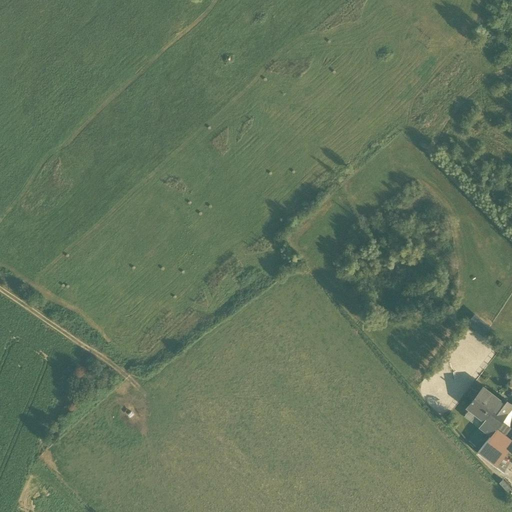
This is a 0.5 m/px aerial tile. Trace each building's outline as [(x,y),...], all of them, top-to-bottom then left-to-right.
[(469,409),(484,421),(485,420),(488,416),(489,415),(486,412),(495,400),(496,401),(498,398),(483,387),(473,400),(472,400),(472,401),(467,408),(469,409)] [(500,400),(498,402),(510,411),(511,408),(511,405),(502,397),(500,400)] [(488,416),(485,420),(496,429),(497,428),(510,411),(498,402),(496,401),(495,400),(486,412),(489,415),(488,416)] [(465,415),(480,427),(484,421),(469,409),(465,415)] [(491,436),(496,429),(485,420),(484,421),(480,427),(481,428),(491,435),(491,436)] [(491,435),(481,428),(468,444),(478,452),(491,435)] [(506,447),(511,452),(511,437),(511,439),(497,428),(496,429),(491,436),(491,435),(478,452),(493,464),(506,447)] [(500,483),(506,488),(509,484),(503,479),(500,483)]
